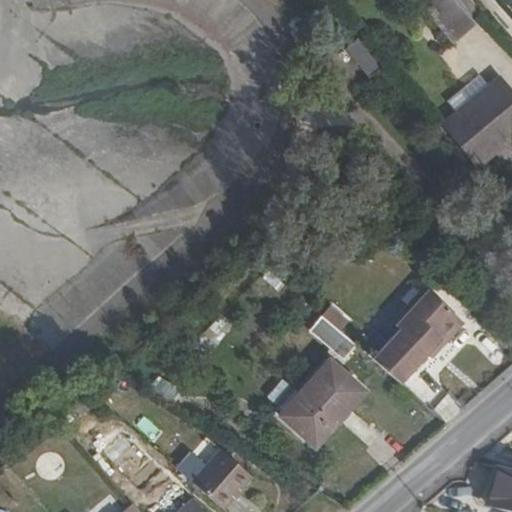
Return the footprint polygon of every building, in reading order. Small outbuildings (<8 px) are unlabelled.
[(474,23),(453,0),(415,0),(452,42),(474,23)] [(345,50),(368,78),(381,67),(358,39),(345,50)] [(511,87),(501,74),(442,123),(460,145),(495,117),(511,137),(511,87)] [(394,320),(368,351),(396,376),(423,345),(426,347),(457,313),(417,277),(386,312),(394,320)] [(355,344),(340,331),(350,319),(330,303),(308,329),(343,359),(355,344)] [(275,405),(310,436),(359,384),(325,352),(275,405)] [(155,439),(162,428),(142,416),(135,427),(155,439)] [(202,457),(187,475),(218,502),(246,470),(228,455),(215,469),(202,457)] [(511,511),(511,474),(500,471),(491,510),(497,511),(511,511)] [(203,511),(187,493),(164,511),(203,511)] [(139,511),(126,496),(113,507),(117,511),(139,511)]
